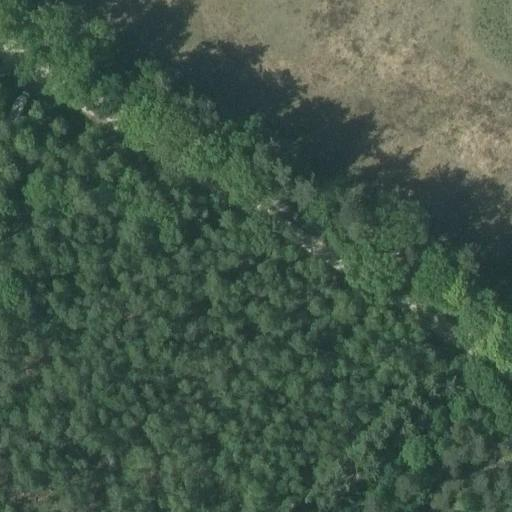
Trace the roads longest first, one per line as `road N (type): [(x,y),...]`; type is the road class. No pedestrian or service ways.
road 1 (unclassified): [(0,57),(511,372)]
road 2 (unknown): [(465,343),(295,511)]
